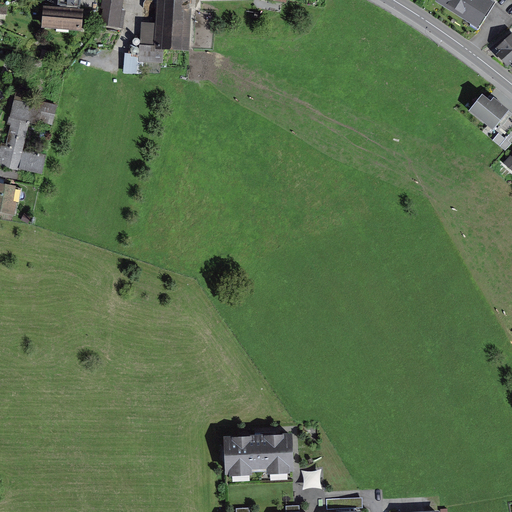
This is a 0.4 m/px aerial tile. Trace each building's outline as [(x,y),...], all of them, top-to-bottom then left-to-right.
[(58,0),(57,7),(61,8),(61,10),(57,9),(56,17),(43,16),(42,27),(79,29),(80,12),(77,11),(77,9),(81,9),(81,0),(58,0)] [(109,0),(108,20),(124,22),(126,0),(109,0)] [(158,0),(155,45),(187,47),(190,0),(158,0)] [(484,0),(439,0),(438,2),(476,26),(491,4),(484,0)] [(511,36),(498,49),(501,52),(499,54),(508,64),(510,62),(511,64),(511,36)] [(125,68),(141,68),(142,55),(126,54),(125,68)] [(472,111),(493,128),(506,111),(494,101),(491,105),(483,98),(472,111)] [(32,105),(15,101),(3,155),(19,159),(32,105)] [(17,185),(0,182),(0,206),(13,208),(17,185)] [(226,441),(228,472),(290,468),(288,438),(259,440),(226,441)]
